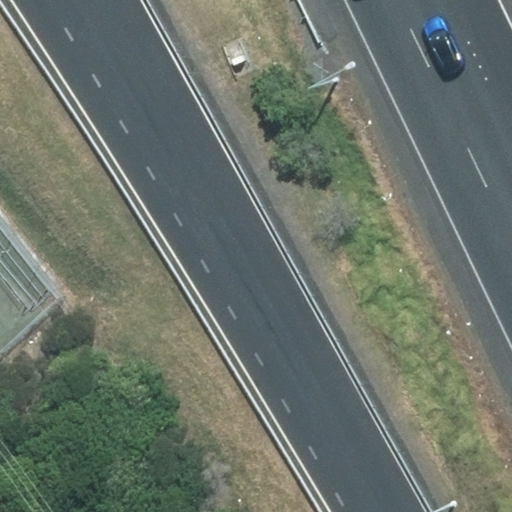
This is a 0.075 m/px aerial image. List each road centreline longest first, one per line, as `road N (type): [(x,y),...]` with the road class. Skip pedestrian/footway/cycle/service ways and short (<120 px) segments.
road 1 (motorway): [(382,511),(82,0)]
road 2 (motorway): [(511,113),(457,0)]
